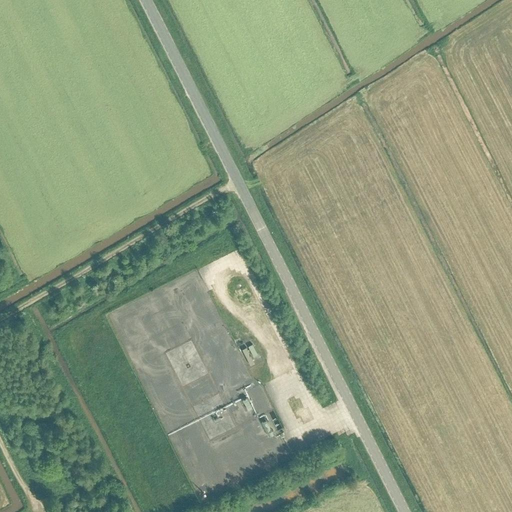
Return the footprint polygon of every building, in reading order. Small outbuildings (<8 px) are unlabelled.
[(175,348),(190,381),(217,369),(207,347),(206,348),(201,336),(175,348)] [(254,341),(261,357),(266,355),(259,339),(254,341)] [(202,401),(217,435),(244,423),(233,399),(228,389),(202,401)] [(238,397),(240,406),(255,401),(252,392),(238,397)] [(322,397),(324,406),(330,404),(328,396),(322,397)]
